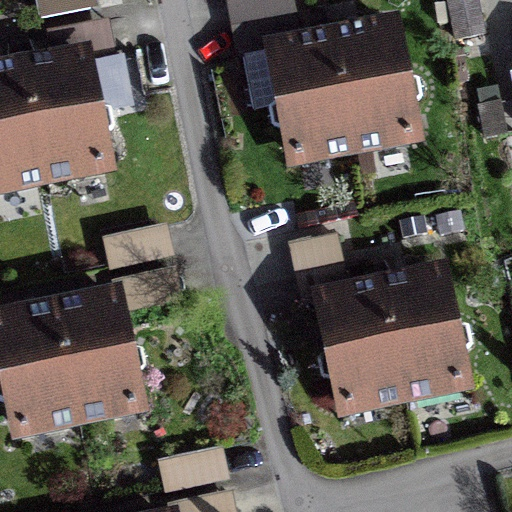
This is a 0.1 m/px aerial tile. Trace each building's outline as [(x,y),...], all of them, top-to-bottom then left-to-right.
[(33,0),(37,22),(86,12),(84,0),(33,0)] [(240,59),(270,54),(297,48),(288,0),(230,0),(229,0),(232,16),(240,59)] [(481,36),(473,0),(443,0),(452,42),(481,36)] [(388,31),(357,37),(312,46),(297,48),(270,54),(279,101),(266,112),(270,129),(286,135),(291,162),(409,139),(404,112),(417,101),(414,84),(397,78),(388,31)] [(79,61),(46,67),(5,75),(0,76),(0,188),(101,169),(95,143),(109,131),(105,113),(88,108),(79,61)] [(144,264),(162,261),(156,231),(100,243),(106,272),(144,264)] [(339,269),(333,239),(294,247),(301,277),(339,269)] [(307,306),(318,304),(345,298),(339,269),(301,277),(307,306)] [(436,278),(404,285),(359,295),(345,298),(318,304),(328,351),(315,363),(319,380),(335,386),(341,411),(459,386),(453,360),(466,348),(462,331),(446,325),(436,278)] [(0,403),(10,407),(16,434),(133,409),(128,382),(141,371),(137,354),(121,348),(111,301),(77,308),(36,317),(0,323),(0,357),(3,372),(0,374),(0,403)] [(200,488),(218,484),(212,454),(156,466),(162,496),(200,488)] [(223,511),(221,497),(202,501),(164,509),(164,511),(223,511)]
